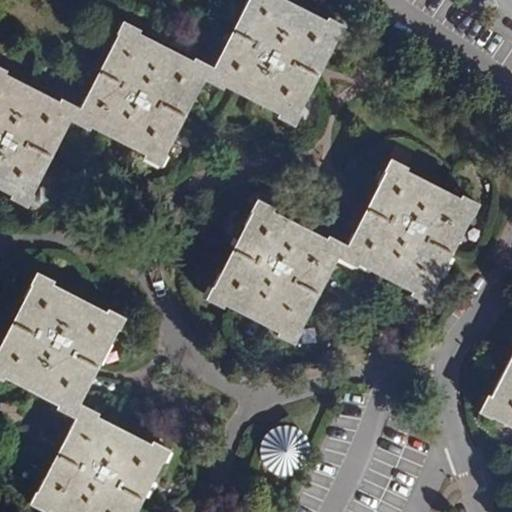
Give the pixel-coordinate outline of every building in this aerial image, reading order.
[(211,66),(204,81),(222,90),(224,86),(278,113),(276,117),(295,127),(301,115),(299,114),(319,71),(336,38),(339,39),(345,26),(328,16),(326,20),(285,0),(247,0),(213,67),(211,66)] [(184,117),(204,81),(211,66),(194,57),(193,60),(140,34),(141,30),(122,21),(115,33),(118,35),(80,108),(77,106),(70,122),(89,131),(90,127),(144,154),(142,158),(161,168),(169,155),(167,154),(184,117)] [(55,149),(70,122),(77,106),(61,98),(59,102),(6,75),(8,71),(0,66),(0,189),(9,195),(9,198),(28,208),(35,195),(33,194),(55,149)] [(344,244),(337,258),(356,269),(358,265),(410,291),(409,295),(428,304),(434,293),(432,292),(470,216),(473,217),(480,203),(462,194),(460,198),(407,171),(409,167),(388,158),(383,169),(385,171),(369,200),(347,245),(344,244)] [(300,331),(337,258),(344,244),(327,235),(325,239),(273,212),(275,208),(255,199),(249,211),(252,213),(230,253),(213,288),(210,286),(205,298),(223,308),(225,305),(277,332),(276,335),(296,345),(302,333),(300,331)] [(75,418),(82,406),(79,404),(102,358),(115,331),(119,331),(125,316),(106,307),(104,310),(53,284),(54,281),(35,272),(28,285),(30,286),(0,347),(0,380),(2,382),(3,378),(56,405),(55,409),(75,418)] [(511,352),(490,397),(486,394),(477,412),(490,419),(492,417),(511,427),(511,352)] [(98,413),(82,406),(75,418),(37,492),(34,491),(29,503),(44,511),(45,511),(48,510),(52,511),(136,511),(145,495),(161,462),(163,463),(170,450),(152,440),(151,443),(96,417),(98,413)] [(256,445),(282,480),(317,454),(292,419),(256,445)] [(261,511),(264,507),(245,498),(238,511),(261,511)]
